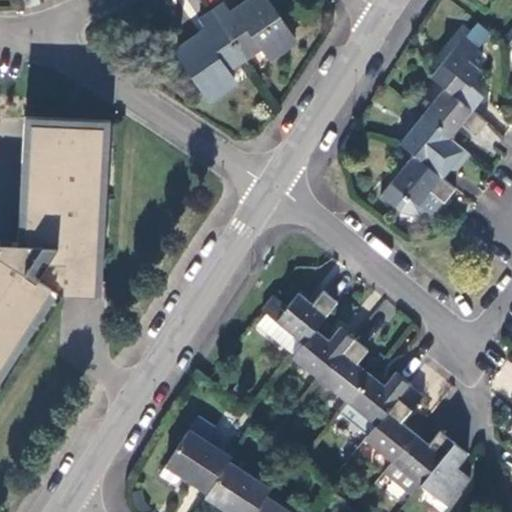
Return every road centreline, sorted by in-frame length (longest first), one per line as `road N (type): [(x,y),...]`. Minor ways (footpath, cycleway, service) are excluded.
road 1 (tertiary): [(279,193),(67,511)]
road 2 (unclassified): [(279,193),(452,328),(485,342),(511,306)]
road 3 (unclassified): [(22,39),(279,193)]
road 4 (tertiary): [(385,14),(279,193)]
